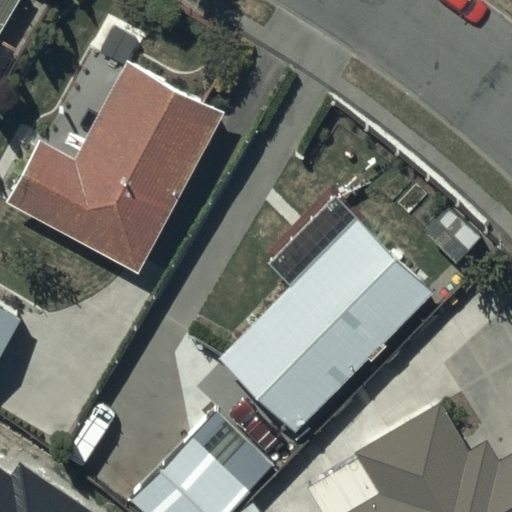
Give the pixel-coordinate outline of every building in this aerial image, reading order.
[(136,268),(222,106),(127,55),(75,153),(40,135),(6,199),(136,268)] [(297,426),(433,287),(330,186),(264,254),(290,280),(221,351),(297,426)] [(0,344),(19,313),(0,302),(0,344)] [(511,511),(511,446),(503,452),(490,432),(468,446),(438,398),(354,448),(379,490),(342,511),(511,511)] [(226,511),(274,462),(215,406),(130,495),(148,511),(226,511)] [(0,467),(0,511),(99,511),(23,459),(12,475),(0,467)]
